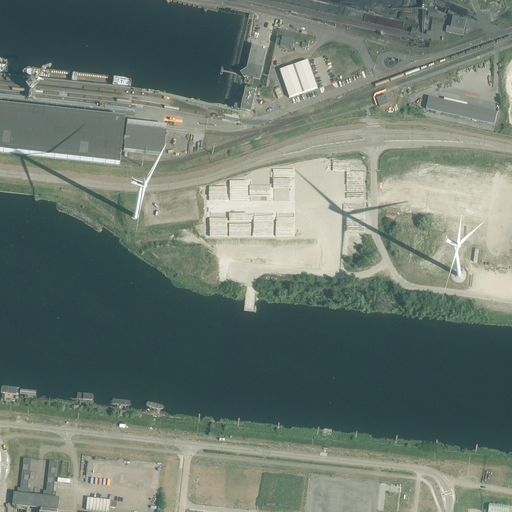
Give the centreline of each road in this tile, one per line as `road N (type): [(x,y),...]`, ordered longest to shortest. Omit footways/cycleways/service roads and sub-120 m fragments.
road 1 (tertiary): [(448,511),(446,487),(425,470),(189,444)]
road 2 (tertiary): [(0,173),(165,187),(274,156)]
road 3 (track): [(69,432),(77,423),(264,444),(285,454)]
road 4 (tertiary): [(189,444),(0,424)]
road 5 (unclassified): [(251,270),(356,275),(387,261)]
road 6 (unclassified): [(511,298),(405,285),(387,261)]
